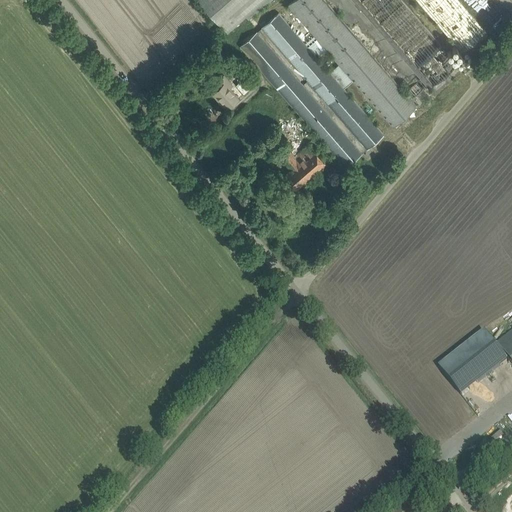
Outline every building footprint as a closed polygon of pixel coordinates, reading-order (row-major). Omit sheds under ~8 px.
[(244,17),(256,32),(261,28),(251,16),(269,0),(199,0),(227,32),(244,17)] [(401,0),(293,0),(288,5),(339,64),(330,72),(344,88),(353,80),(386,118),(393,126),(416,105),(410,98),(426,84),(429,88),(457,63),(401,0)] [(427,11),(462,52),(486,32),(459,0),(417,0),(421,5),(427,11)] [(256,32),(240,46),(294,108),(345,167),(384,134),(344,88),(330,72),(279,12),(261,28),(256,32)] [(219,98),(227,107),(238,98),(229,88),(232,85),(224,75),(217,80),(221,85),(212,93),(218,99),(219,98)] [(245,77),(235,86),(242,94),(253,85),(245,77)] [(326,163),(309,143),(294,155),(290,151),(282,158),(291,169),(283,175),(295,189),(326,163)] [(508,361),(484,331),(439,366),(462,396),(508,361)] [(511,331),(497,343),(511,362),(511,331)]
